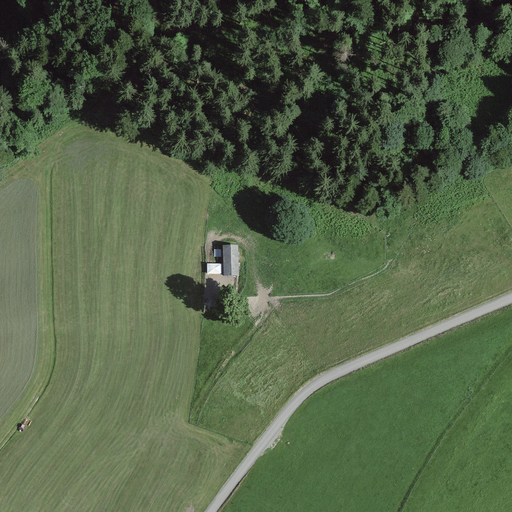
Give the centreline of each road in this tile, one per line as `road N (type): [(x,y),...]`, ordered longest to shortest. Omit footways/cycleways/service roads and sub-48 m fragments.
road 1 (track): [(0,449),(51,375),(51,166),(80,144),(115,143),(258,212),(272,240),(270,309),(196,409),(204,511)]
road 2 (unclassified): [(511,298),(310,387),(213,511)]
